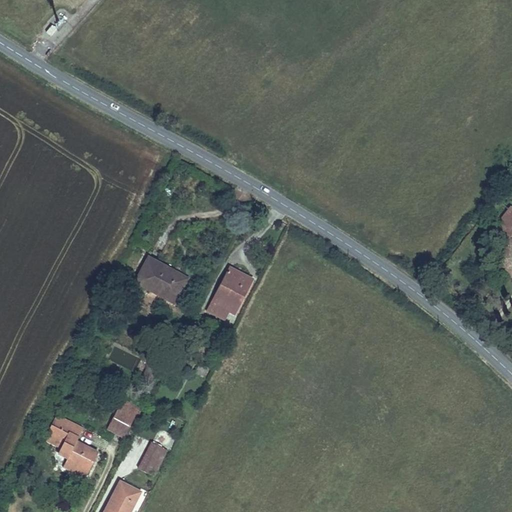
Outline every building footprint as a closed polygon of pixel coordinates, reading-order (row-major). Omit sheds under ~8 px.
[(52,26),(47,32),(51,36),(57,30),(52,26)] [(511,216),(504,211),(494,223),(511,236),(511,237),(497,258),(511,269),(511,216)] [(188,279),(147,257),(133,282),(174,304),(188,279)] [(228,267),(206,311),(223,320),(228,311),(234,314),(252,279),(228,267)] [(151,368),(145,381),(153,385),(159,372),(151,368)] [(135,409),(120,402),(118,406),(133,414),(135,409)] [(133,414),(118,406),(107,430),(122,437),(133,414)] [(66,462),(86,473),(97,453),(76,441),(82,429),(56,416),(45,437),(61,446),(58,452),(69,458),(66,462)] [(149,476),(162,450),(150,444),(137,470),(149,476)] [(167,453),(162,450),(149,476),(154,478),(167,453)] [(83,480),(86,473),(66,462),(63,469),(83,480)] [(119,482),(107,505),(113,508),(111,511),(128,511),(138,492),(119,482)]
